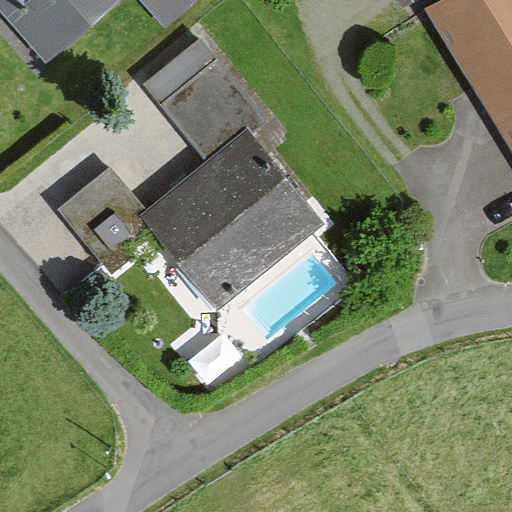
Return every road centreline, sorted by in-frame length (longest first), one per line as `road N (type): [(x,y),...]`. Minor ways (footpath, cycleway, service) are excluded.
road 1 (track): [(140,447),(406,317),(511,295)]
road 2 (residential): [(0,278),(140,447)]
